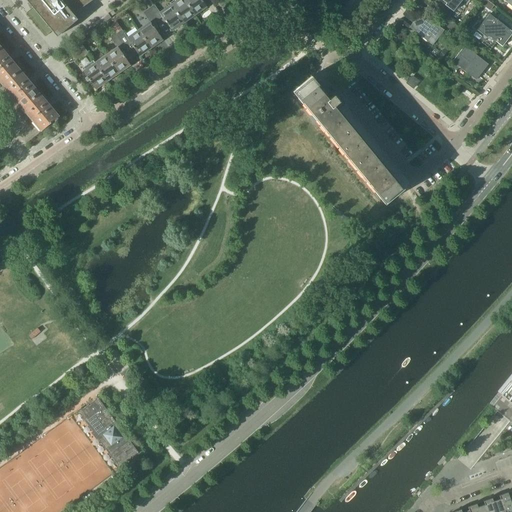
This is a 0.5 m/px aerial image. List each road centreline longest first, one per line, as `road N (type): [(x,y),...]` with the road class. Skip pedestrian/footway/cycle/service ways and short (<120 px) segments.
road 1 (secondary): [(148,511),(301,381),(490,182)]
road 2 (residential): [(302,511),(511,294)]
road 3 (residential): [(87,122),(267,0)]
road 4 (residential): [(87,122),(0,15)]
road 5 (residential): [(451,147),(350,55)]
